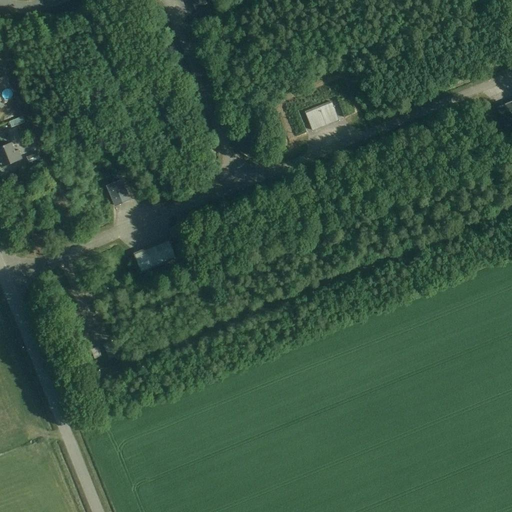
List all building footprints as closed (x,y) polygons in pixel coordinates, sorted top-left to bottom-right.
[(205,0),(191,0),(195,8),(207,4),(205,0)] [(511,101),(498,107),(498,109),(505,126),(511,123),(511,101)] [(331,102),(305,112),(313,130),(338,120),(331,102)] [(11,142),(0,146),(0,158),(1,161),(3,167),(22,159),(18,150),(15,151),(11,142)] [(122,180),(107,186),(115,205),(130,199),(122,180)] [(181,235),(177,224),(169,228),(168,228),(168,230),(172,239),(181,235)] [(168,240),(134,254),(141,271),(175,258),(168,240)] [(109,341),(103,344),(109,359),(115,357),(109,341)] [(97,346),(90,349),(94,359),(101,356),(97,346)]
